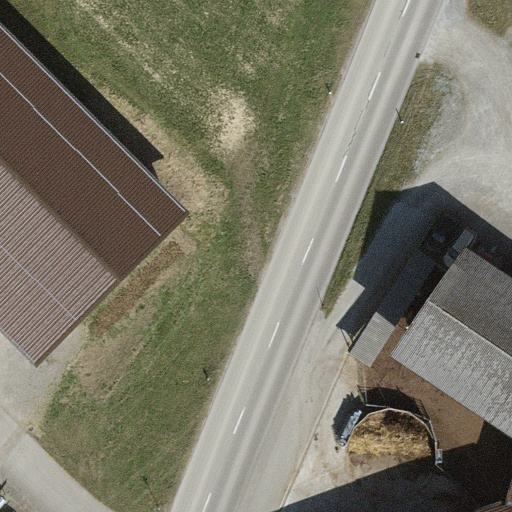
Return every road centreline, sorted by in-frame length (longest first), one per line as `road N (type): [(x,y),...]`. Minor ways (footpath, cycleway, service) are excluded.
road 1 (tertiary): [(206,511),(408,0)]
road 2 (unknown): [(416,0),(473,54),(511,117)]
